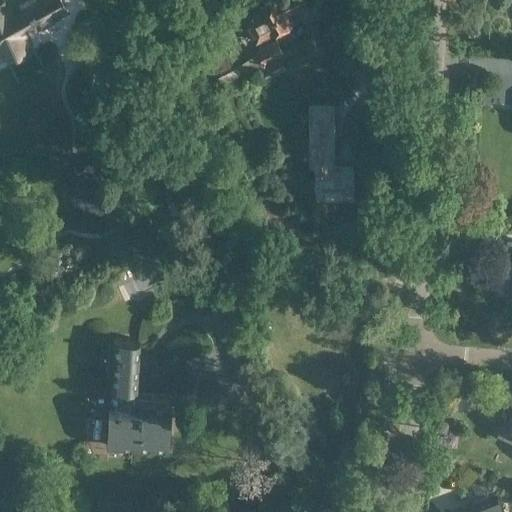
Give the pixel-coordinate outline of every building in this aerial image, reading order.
[(28,44),(26,36),(72,23),(65,0),(29,0),(17,4),(15,0),(7,0),(0,2),(0,50),(1,52),(28,44)] [(286,13),(306,2),(305,0),(269,0),(242,14),(256,42),(292,23),(286,13)] [(283,54),(276,40),(257,49),(264,64),(283,54)] [(266,81),(287,68),(279,57),(260,69),(266,81)] [(333,165),(333,104),(308,104),(309,166),(316,166),(317,199),(353,198),(352,165),(333,165)] [(150,172),(166,162),(150,135),(135,144),(150,172)] [(248,197),(194,171),(189,181),(243,207),(248,197)] [(223,232),(226,225),(217,221),(214,228),(223,232)] [(262,240),(235,228),(226,248),(253,260),(262,240)] [(176,259),(183,274),(204,264),(196,248),(176,259)] [(107,399),(107,447),(168,450),(171,402),(139,400),(142,337),(112,336),(110,399),(107,399)] [(499,511),(500,500),(446,499),(445,511),(499,511)]
